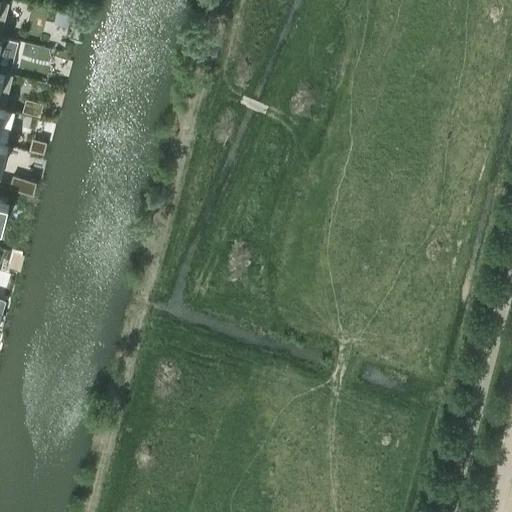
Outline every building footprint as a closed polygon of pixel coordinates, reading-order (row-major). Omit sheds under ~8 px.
[(0,0),(0,34),(1,35),(1,34),(10,1),(5,0),(0,0)] [(0,69),(10,72),(19,39),(1,34),(1,35),(0,34),(0,69)] [(0,106),(5,107),(14,73),(10,72),(0,69),(0,106)] [(27,108),(44,112),(47,102),(30,97),(27,108)] [(0,140),(7,142),(15,110),(5,107),(0,106),(0,140)] [(0,178),(9,143),(7,142),(0,140),(0,178)] [(9,187),(18,189),(21,176),(13,174),(9,187)]
